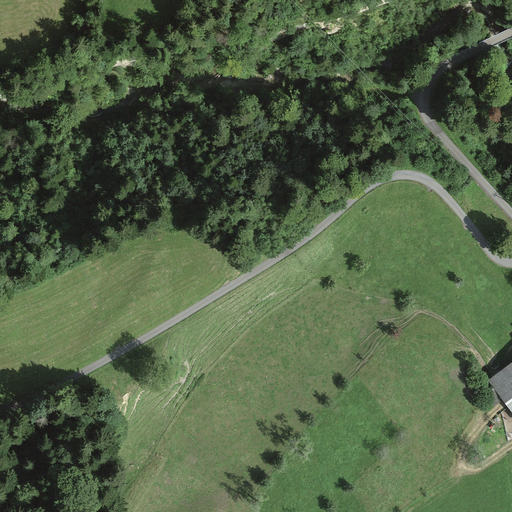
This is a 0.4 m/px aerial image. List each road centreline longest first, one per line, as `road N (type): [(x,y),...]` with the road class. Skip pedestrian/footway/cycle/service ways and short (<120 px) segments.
road 1 (track): [(0,412),(265,266),(388,177),(426,179),(494,256),(511,262)]
road 2 (track): [(511,213),(432,125),(424,100),(435,73),(511,33)]
